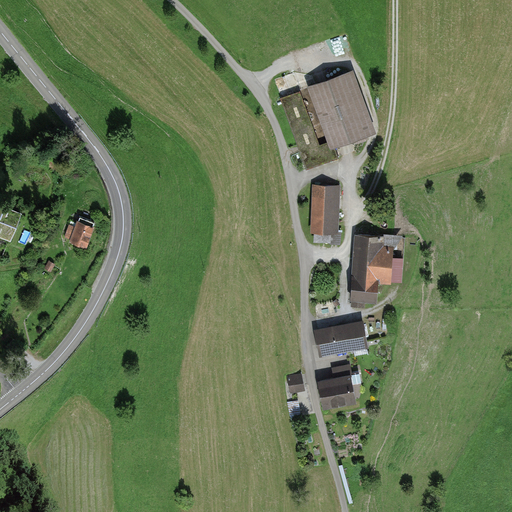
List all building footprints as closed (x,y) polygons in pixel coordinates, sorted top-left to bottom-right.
[(302,93),(283,100),(309,170),(339,159),(336,149),(378,134),(355,71),(311,87),(331,142),(321,146),(302,93)] [(344,186),(315,184),(312,233),(318,234),(318,243),(335,244),(335,233),(342,234),(344,186)] [(24,214),(0,204),(0,233),(14,239),(24,214)] [(80,227),(71,224),(67,236),(75,238),(73,243),(89,248),(98,223),(83,218),(80,227)] [(406,236),(357,235),(355,308),(367,308),(368,301),(381,301),(381,283),(393,283),(393,276),(405,276),(406,236)] [(366,321),(317,330),(321,355),(370,345),(366,321)] [(336,377),(321,380),(327,406),(360,400),(352,364),(335,368),(336,377)] [(304,372),(288,375),(291,393),(308,390),(304,372)] [(289,400),(291,412),(303,410),(301,398),(289,400)]
